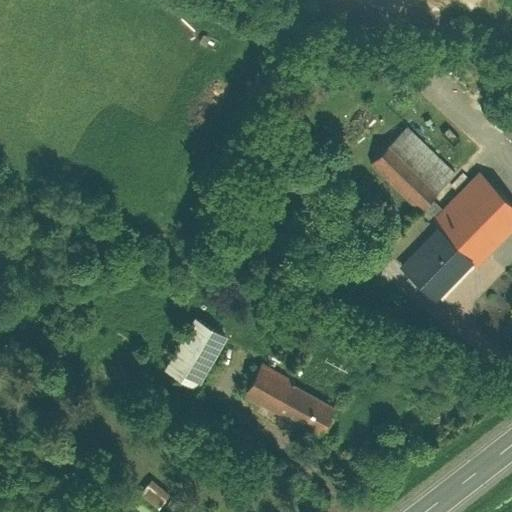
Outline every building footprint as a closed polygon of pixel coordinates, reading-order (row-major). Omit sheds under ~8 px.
[(511,96),(503,88),(483,108),(511,136),(511,96)] [(406,123),(369,162),(417,209),(455,171),(406,123)] [(511,198),(483,170),(398,258),(434,293),(469,257),(477,266),(511,230),(511,198)] [(224,331),(191,312),(160,366),(192,385),(224,331)] [(261,365),(244,397),(317,435),(334,403),(261,365)] [(179,501),(151,479),(138,495),(156,509),(161,503),(171,511),(179,501)]
